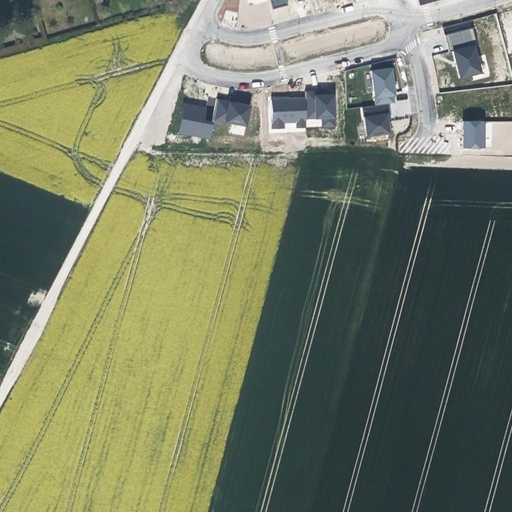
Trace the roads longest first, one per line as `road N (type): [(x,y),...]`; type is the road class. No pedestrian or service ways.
road 1 (track): [(0,398),(134,134),(199,26)]
road 2 (unknown): [(511,151),(243,135),(149,110)]
road 3 (residential): [(177,62),(254,80),(396,42),(407,21)]
road 4 (residential): [(199,26),(250,39),(365,10),(407,21)]
road 5 (residential): [(407,21),(425,145)]
